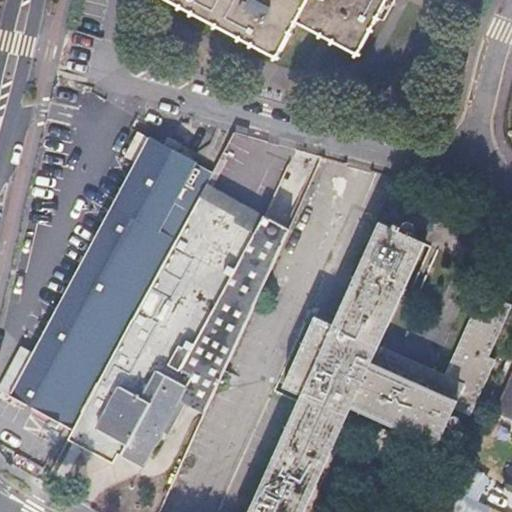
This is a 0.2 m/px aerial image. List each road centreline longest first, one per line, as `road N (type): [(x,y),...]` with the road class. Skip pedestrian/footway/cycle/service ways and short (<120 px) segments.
road 1 (residential): [(459,173),(154,94),(109,71),(105,44)]
road 2 (residential): [(511,6),(459,173)]
road 3 (tertiary): [(0,138),(37,0)]
